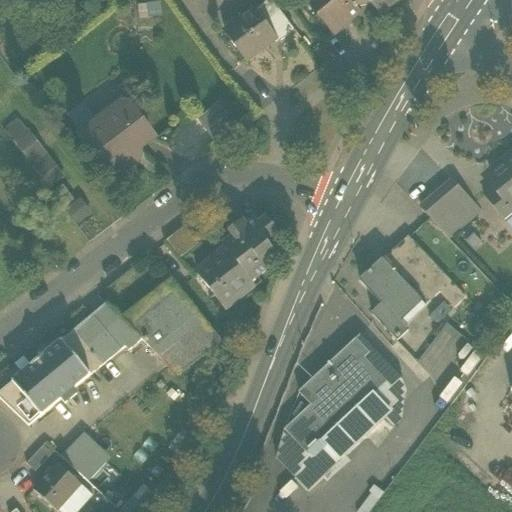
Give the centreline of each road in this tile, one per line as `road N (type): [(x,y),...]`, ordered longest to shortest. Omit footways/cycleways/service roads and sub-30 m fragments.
road 1 (residential): [(342,208),(277,176),(200,182),(0,335)]
road 2 (tertiary): [(208,511),(342,208)]
road 3 (tertiary): [(342,208),(463,0)]
